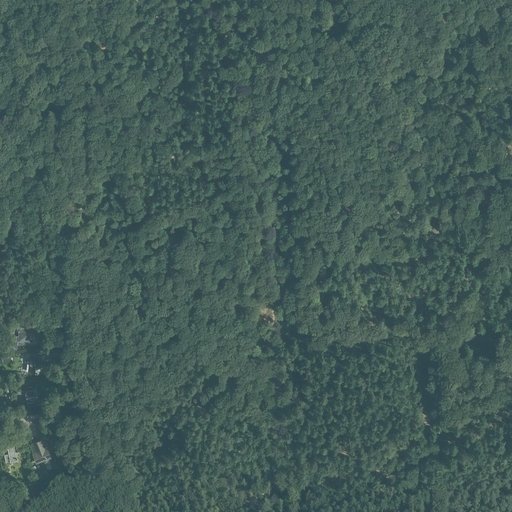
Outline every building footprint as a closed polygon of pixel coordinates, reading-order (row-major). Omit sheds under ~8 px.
[(10,341),(10,349),(17,350),(18,342),(24,342),(24,341),(28,342),(32,342),(33,342),(33,333),(26,333),(26,327),(17,326),(17,331),(19,331),(18,336),(16,336),(15,341),(10,341)] [(30,353),(29,359),(31,359),(29,371),(40,372),(41,361),(42,362),(43,354),(30,353)] [(24,391),(19,392),(20,398),(26,397),(26,398),(26,400),(27,404),(36,402),(33,387),(32,387),(24,388),(24,391)] [(2,393),(0,393),(1,397),(3,397),(3,400),(9,399),(7,390),(4,390),(4,388),(2,389),(2,391),(1,391),(2,393)] [(47,448),(45,449),(41,440),(32,443),(36,452),(33,453),(36,463),(50,457),(47,448)] [(6,443),(9,453),(4,454),(6,462),(10,461),(10,463),(19,461),(17,451),(15,452),(13,442),(6,443)]
